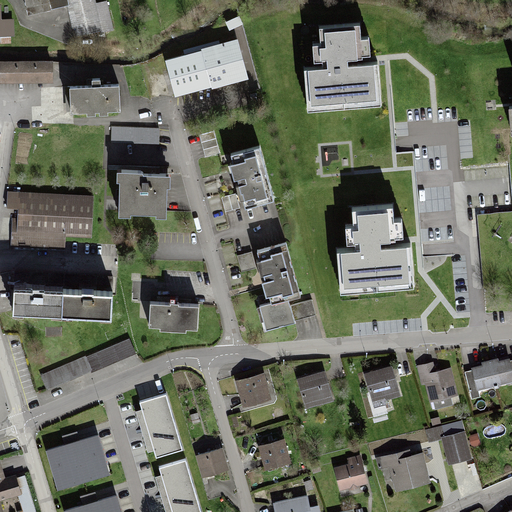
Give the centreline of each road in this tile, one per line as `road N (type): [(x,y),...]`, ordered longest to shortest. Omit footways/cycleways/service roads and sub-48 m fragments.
road 1 (residential): [(511,333),(233,353)]
road 2 (residential): [(165,112),(206,233),(233,353)]
road 3 (residential): [(211,359),(162,362),(21,422)]
road 4 (residential): [(211,359),(209,377),(251,511)]
